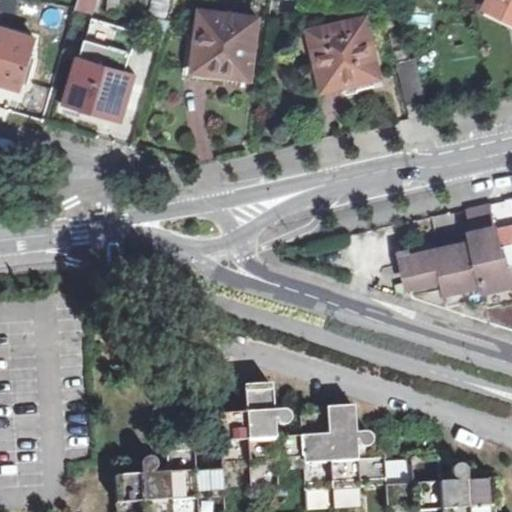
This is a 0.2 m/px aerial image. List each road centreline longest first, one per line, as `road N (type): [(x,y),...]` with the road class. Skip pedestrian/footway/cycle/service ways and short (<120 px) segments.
road 1 (residential): [(511,357),(275,287)]
road 2 (residential): [(210,206),(204,192),(0,129)]
road 3 (residential): [(364,180),(511,153)]
